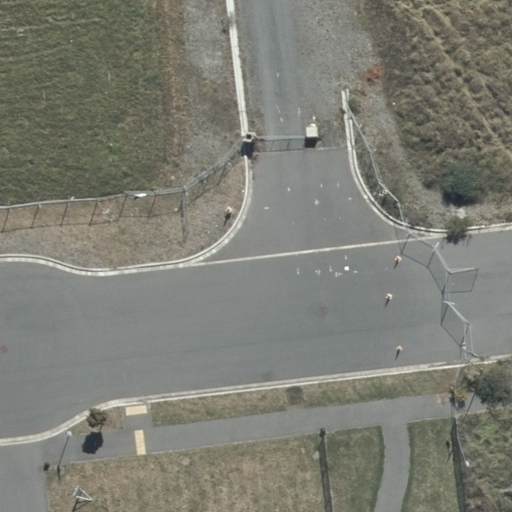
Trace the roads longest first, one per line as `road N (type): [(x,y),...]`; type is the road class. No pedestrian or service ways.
road 1 (residential): [(321,308),(0,347)]
road 2 (residential): [(289,0),(321,308)]
road 3 (residential): [(511,285),(321,308)]
